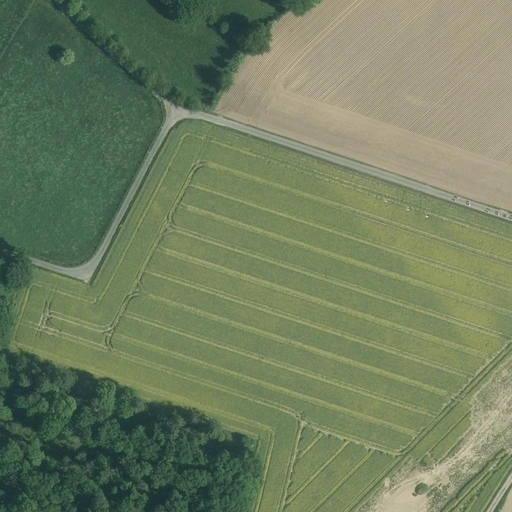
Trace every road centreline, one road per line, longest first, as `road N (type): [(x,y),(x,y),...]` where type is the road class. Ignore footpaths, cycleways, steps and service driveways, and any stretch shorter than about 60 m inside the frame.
road 1 (unclassified): [(511,218),(178,103)]
road 2 (unclassified): [(0,250),(70,273),(94,264),(178,103)]
road 3 (unclassified): [(178,103),(135,75),(55,0)]
